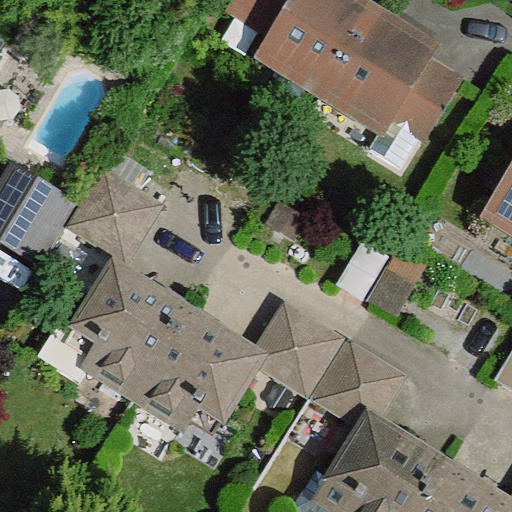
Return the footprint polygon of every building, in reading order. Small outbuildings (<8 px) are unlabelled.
[(282,36),(303,0),(240,0),(235,8),(282,36)] [(326,96),(373,18),(344,0),(303,0),(282,36),(266,61),(280,69),(311,88),(326,96)] [(431,54),(373,18),(326,96),(383,132),(390,122),(426,63),(431,54)] [(460,84),(426,63),(390,122),(419,139),(424,141),(460,84)] [(311,88),(280,69),(275,77),(273,88),(277,98),(287,104),(299,102),(311,88)] [(390,122),(383,132),(372,152),(400,170),(419,139),(390,122)] [(75,206),(16,171),(0,197),(0,240),(40,266),(75,206)] [(108,175),(74,231),(128,264),(162,210),(108,175)] [(511,183),(490,218),(511,231),(511,183)] [(428,270),(400,254),(370,305),(398,321),(428,270)] [(189,315),(116,268),(76,331),(102,347),(91,364),(140,394),(189,315)] [(286,309),(256,356),(264,360),(250,384),(297,413),(308,397),(341,343),(286,309)] [(256,356),(189,315),(140,394),(190,424),(200,407),(226,423),(250,384),(264,360),(256,356)] [(404,380),(350,346),(315,401),(363,432),(370,421),(376,425),(404,380)] [(511,361),(498,385),(511,392),(511,361)] [(370,421),(363,432),(332,483),(357,498),(348,511),(416,511),(444,467),(376,425),(370,421)] [(511,511),(511,509),(444,467),(416,511),(511,511)] [(348,511),(357,498),(332,483),(318,475),(295,511),(348,511)]
